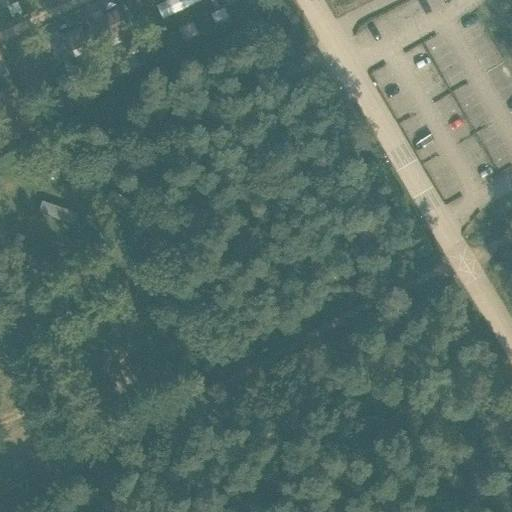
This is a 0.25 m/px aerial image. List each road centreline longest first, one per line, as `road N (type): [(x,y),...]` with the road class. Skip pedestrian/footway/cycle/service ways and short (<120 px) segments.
road 1 (track): [(0,508),(430,270),(511,242)]
road 2 (unclassified): [(511,346),(309,0)]
road 3 (unknown): [(0,308),(79,463)]
